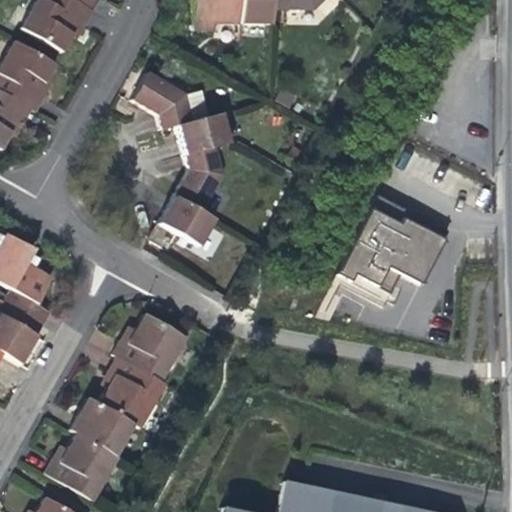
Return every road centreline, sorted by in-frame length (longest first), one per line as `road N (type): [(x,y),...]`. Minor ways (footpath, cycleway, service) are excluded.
road 1 (tertiary): [(511,10),(511,332)]
road 2 (residential): [(23,204),(134,0)]
road 3 (residential): [(116,259),(0,457)]
road 4 (residential): [(227,321),(116,259)]
